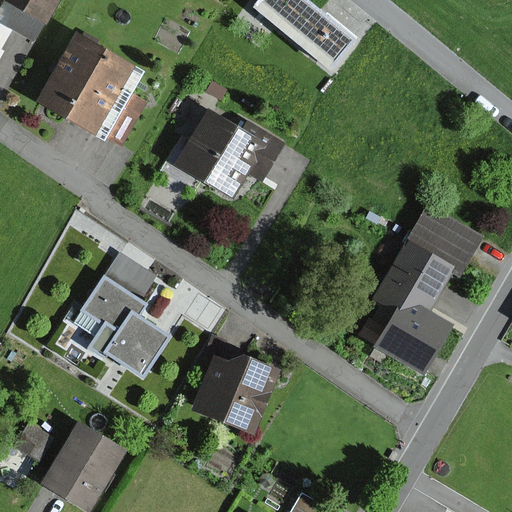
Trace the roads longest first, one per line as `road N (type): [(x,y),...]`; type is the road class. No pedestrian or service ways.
road 1 (residential): [(429,433),(101,208),(98,194),(0,129)]
road 2 (residential): [(511,114),(374,0)]
road 3 (residential): [(429,433),(511,295)]
